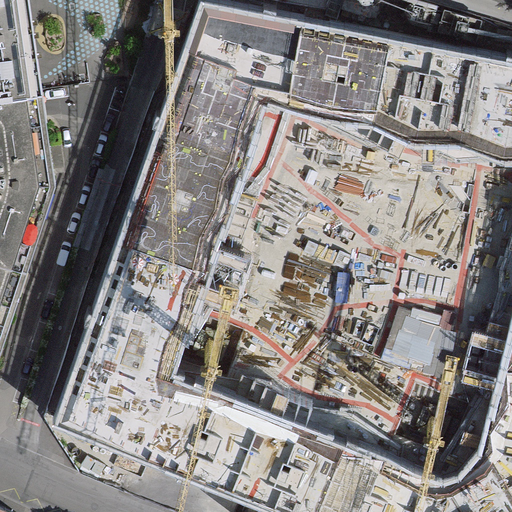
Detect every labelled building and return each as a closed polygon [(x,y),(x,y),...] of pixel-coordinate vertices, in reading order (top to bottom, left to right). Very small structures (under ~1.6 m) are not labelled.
[(0,0),(0,94),(42,89),(41,79),(30,0),(0,0)] [(511,511),(511,56),(322,18),(235,0),(199,0),(93,320),(61,416),(304,511),(511,511)] [(0,174),(56,179),(46,108),(42,89),(0,94),(0,174)] [(0,174),(0,256),(28,266),(56,179),(0,174)] [(0,256),(0,303),(11,307),(17,292),(20,293),(28,266),(0,256)] [(0,303),(0,342),(11,307),(0,303)]
